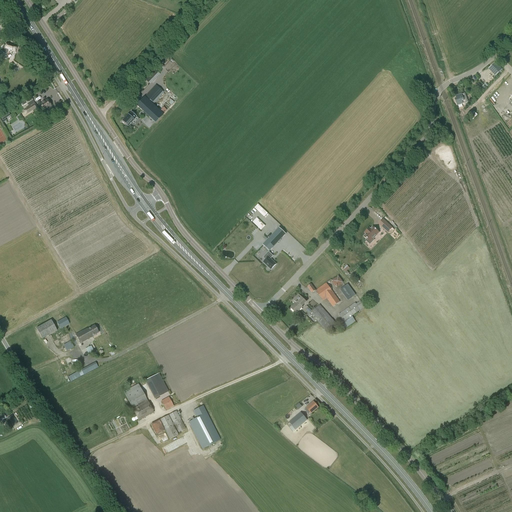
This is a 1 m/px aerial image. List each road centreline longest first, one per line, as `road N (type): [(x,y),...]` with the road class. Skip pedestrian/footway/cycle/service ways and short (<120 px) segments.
road 1 (primary): [(432,511),(144,204)]
road 2 (unclassified): [(260,312),(422,141),(441,88),(484,64),(511,35)]
road 3 (unclassified): [(260,312),(351,396),(449,511)]
road 4 (primary): [(144,204),(15,0)]
road 5 (unclassified): [(27,0),(160,193)]
road 6 (track): [(282,361),(78,458)]
road 7 (unclassified): [(119,511),(0,345)]
road 8 (unclassified): [(160,193),(218,273),(260,312)]
road 9 (track): [(114,99),(204,0)]
